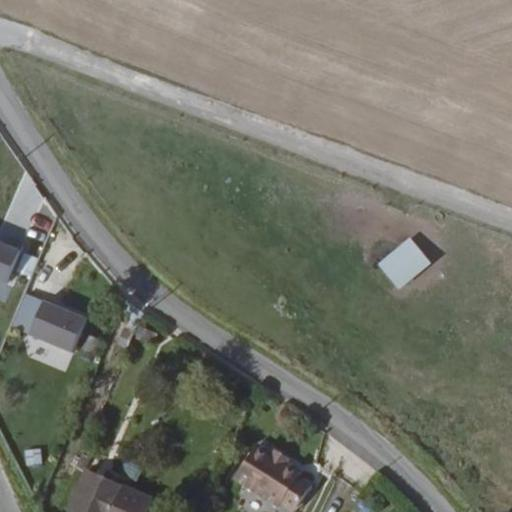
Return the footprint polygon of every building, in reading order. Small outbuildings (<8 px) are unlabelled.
[(0,275),(8,279),(24,239),(10,233),(7,240),(0,237),(0,275)] [(431,264),(409,237),(377,264),(399,290),(431,264)] [(74,347),(88,313),(46,295),(32,329),(74,347)] [(96,348),(101,334),(90,329),(84,343),(96,348)] [(43,364),(62,370),(68,353),(49,347),(43,364)] [(23,450),(25,466),(42,464),(40,448),(23,450)] [(279,457),(263,448),(242,481),(286,510),(288,507),(304,510),(318,488),(305,480),(308,476),(288,463),(279,457)] [(152,511),(156,504),(86,473),(69,511),(152,511)]
